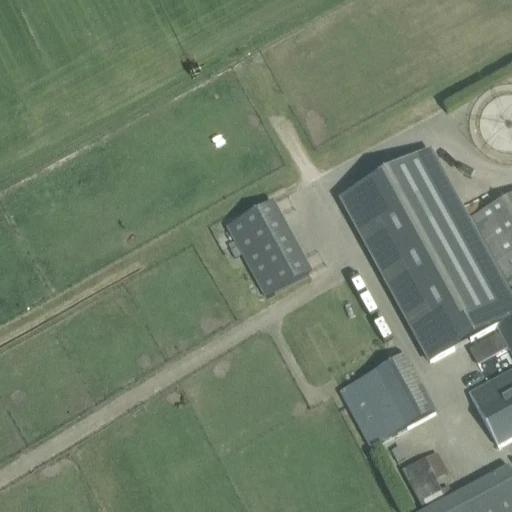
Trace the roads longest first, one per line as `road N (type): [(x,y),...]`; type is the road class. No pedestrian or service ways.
road 1 (track): [(0,323),(298,149)]
road 2 (unknown): [(257,317),(0,476)]
road 3 (track): [(298,149),(511,33)]
road 4 (track): [(221,0),(298,149)]
